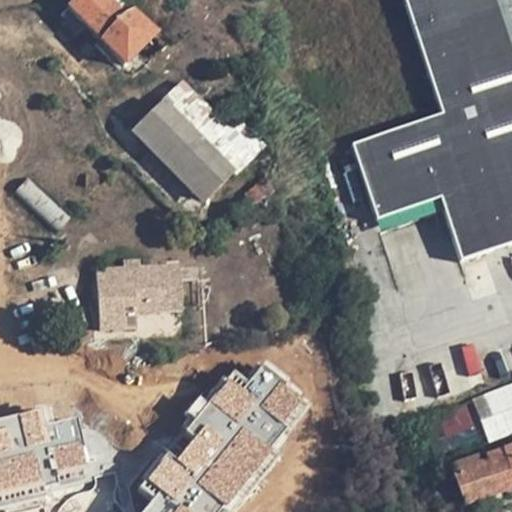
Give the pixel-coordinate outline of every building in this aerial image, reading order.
[(127,69),(157,37),(132,14),(124,18),(106,0),(77,0),(69,9),(119,62),(127,69)] [(511,0),(399,0),(439,116),(349,146),(375,221),(437,200),(458,262),(511,243),(511,0)] [(123,97),(130,105),(148,88),(140,80),(123,97)] [(121,114),(137,130),(164,103),(148,88),(130,105),(121,114)] [(235,173),(164,103),(137,130),(141,134),(206,202),(235,173)] [(58,230),(69,218),(30,180),(19,191),(58,230)] [(18,243),(50,271),(68,249),(37,222),(18,243)] [(103,337),(134,334),(139,334),(139,319),(183,316),(180,269),(98,276),(103,337)] [(468,505),(511,490),(511,445),(490,452),(491,459),(478,463),(474,457),(455,464),(458,475),(468,505)]
